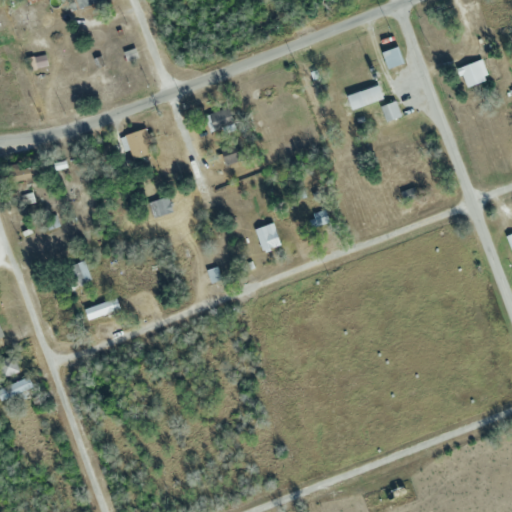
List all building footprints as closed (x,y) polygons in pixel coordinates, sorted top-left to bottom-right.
[(28,69),(47,66),(45,55),(26,58),(28,69)] [(458,67),(465,86),(488,79),(482,60),(458,67)] [(383,97),(377,83),(346,96),(352,110),(383,97)] [(386,121),(400,115),(394,101),(380,107),(386,121)] [(210,133),(234,124),(228,107),(204,115),(210,133)] [(122,144),(138,160),(151,146),(148,143),(155,136),(141,124),(122,144)] [(220,151),(227,166),(246,157),(240,142),(220,151)] [(23,167),(24,184),(45,183),(44,166),(23,167)] [(147,203),(152,218),(173,211),(168,196),(147,203)] [(315,228),(329,221),(323,209),(309,215),(315,228)] [(265,233),(257,235),(261,250),(279,245),(273,223),(263,226),(265,233)] [(172,238),(186,282),(199,278),(185,234),(172,238)] [(89,282),(85,262),(66,265),(69,285),(89,282)] [(119,308),(116,298),(83,309),(87,320),(119,308)] [(0,365),(4,375),(17,370),(12,356),(0,360),(0,365)] [(29,379),(10,381),(12,403),(32,400),(29,379)]
